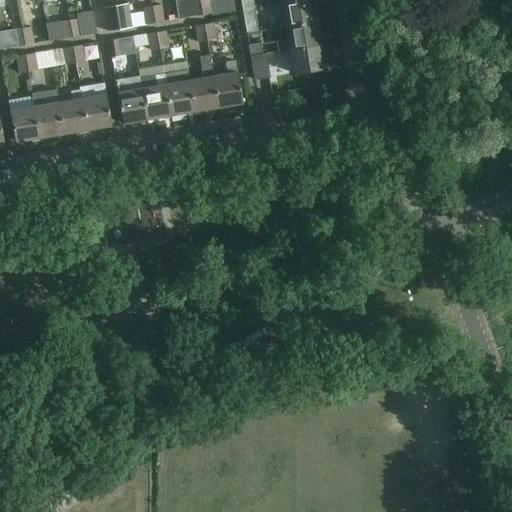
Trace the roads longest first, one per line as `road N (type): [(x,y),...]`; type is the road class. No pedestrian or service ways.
road 1 (tertiary): [(0,465),(431,239)]
road 2 (residential): [(0,178),(366,116)]
road 3 (unclassified): [(511,434),(431,239)]
road 4 (residential): [(431,239),(366,116)]
